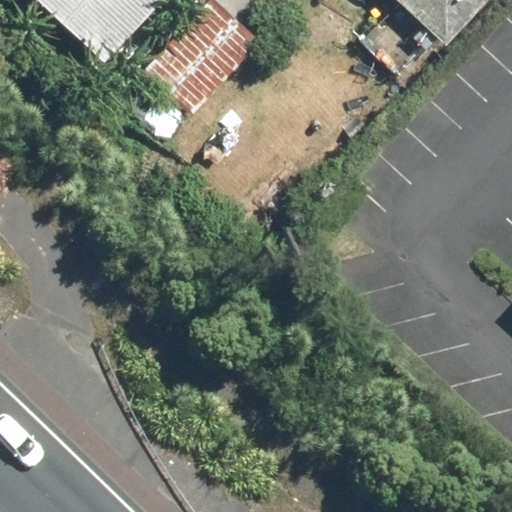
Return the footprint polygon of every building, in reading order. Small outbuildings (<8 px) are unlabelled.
[(42,0),(101,53),(148,0),(42,0)] [(181,116),(257,45),(215,0),(208,0),(136,68),(181,116)] [(311,0),(307,4),(336,30),(362,0),(311,0)] [(409,0),(445,34),(477,0),(409,0)] [(398,93),(364,57),(333,86),(367,122),(398,93)] [(302,266),(369,190),(323,150),(256,226),(302,266)]
